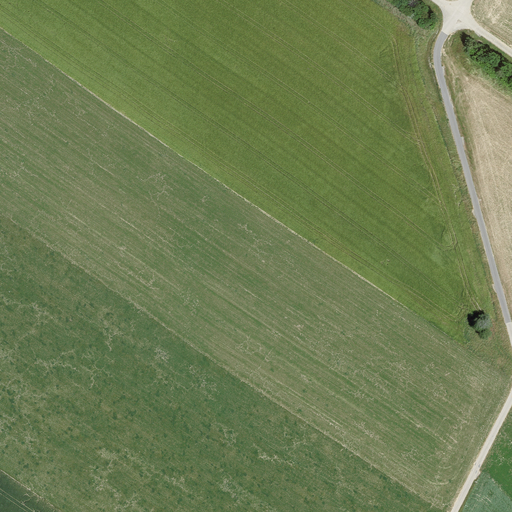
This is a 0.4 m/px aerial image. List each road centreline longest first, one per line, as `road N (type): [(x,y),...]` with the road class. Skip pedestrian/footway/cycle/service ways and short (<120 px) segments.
road 1 (unclassified): [(467,0),(437,58),(511,333)]
road 2 (unclassified): [(511,397),(454,511)]
